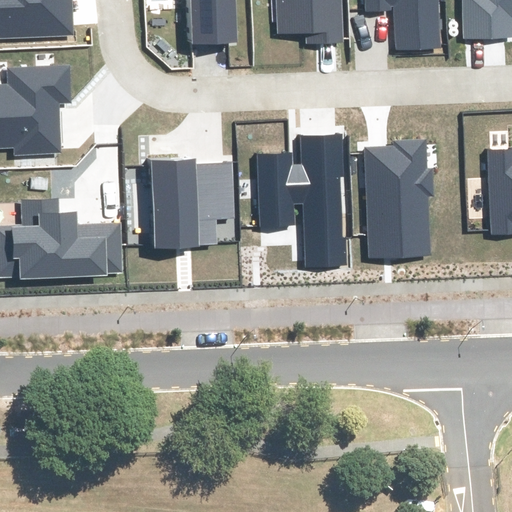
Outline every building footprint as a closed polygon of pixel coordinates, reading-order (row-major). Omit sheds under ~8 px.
[(0,0),(0,38),(72,35),(70,0),(0,0)] [(237,42),(235,0),(191,0),(193,44),(237,42)] [(277,0),(279,32),(307,31),(307,43),(342,41),(340,0),(277,0)] [(365,0),(366,11),(393,10),(395,48),(440,46),(437,0),(365,0)] [(511,0),(464,0),(466,39),(511,36),(511,0)] [(0,147),(16,147),(16,156),(60,154),(57,103),(70,102),(69,67),(9,70),(10,85),(0,85),(0,147)] [(290,154),(257,156),(260,227),(294,225),(293,205),(304,205),(307,267),(347,265),(341,136),(301,137),(303,165),(291,166),(290,154)] [(396,146),(366,147),(371,257),(429,254),(426,197),(433,197),(432,169),(425,170),(424,140),(395,142),(396,146)] [(511,148),(488,149),(492,234),(511,233),(511,148)] [(196,160),(151,162),(155,247),(215,245),(214,218),(233,217),(230,163),(196,165),(196,160)] [(24,226),(0,226),(0,278),(121,273),(119,223),(77,225),(77,214),(60,215),(59,200),(23,202),(24,226)]
